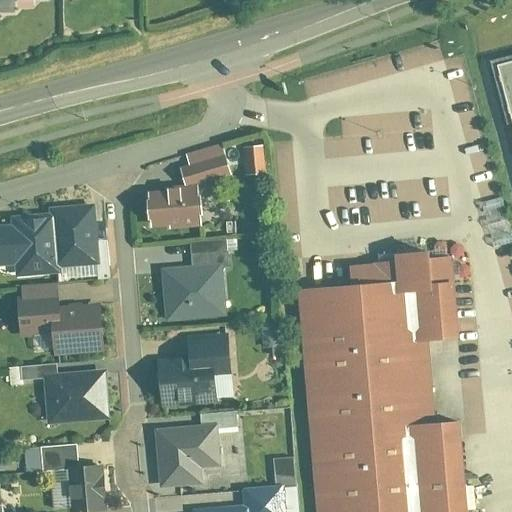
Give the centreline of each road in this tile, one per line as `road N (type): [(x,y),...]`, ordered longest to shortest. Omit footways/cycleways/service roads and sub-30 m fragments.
road 1 (residential): [(119,165),(143,511)]
road 2 (tertiary): [(0,114),(215,50)]
road 3 (residential): [(215,50),(227,100),(220,122),(119,165)]
road 4 (tertiary): [(215,50),(376,0)]
road 5 (residential): [(119,165),(0,200)]
